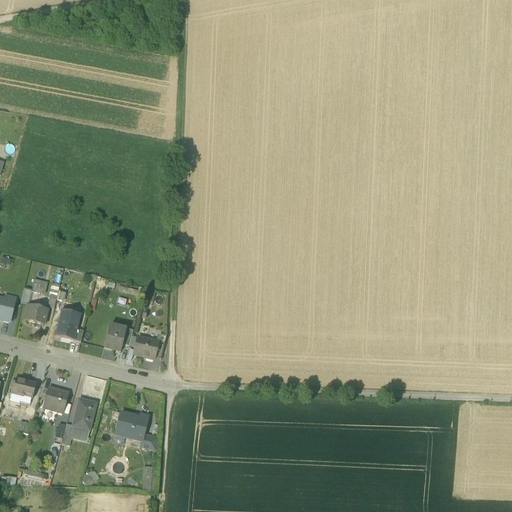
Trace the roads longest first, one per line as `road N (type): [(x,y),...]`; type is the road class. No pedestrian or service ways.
road 1 (track): [(171,386),(183,0)]
road 2 (track): [(511,399),(171,386)]
road 3 (residential): [(171,386),(0,345)]
road 4 (track): [(159,511),(171,386)]
